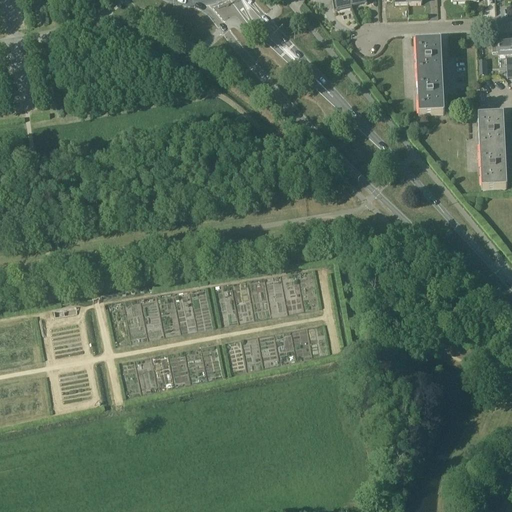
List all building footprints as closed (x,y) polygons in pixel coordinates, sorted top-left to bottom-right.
[(332,0),(335,11),(352,8),(351,6),(350,0),(332,0)] [(511,79),(511,43),(499,45),(499,42),(492,43),(492,55),(498,54),(498,59),(506,59),(507,80),(511,79)] [(444,117),(440,45),(416,46),(419,118),(444,117)] [(478,68),(478,78),(487,77),(486,68),(478,68)] [(506,191),(503,119),(478,120),(482,192),(506,191)]
